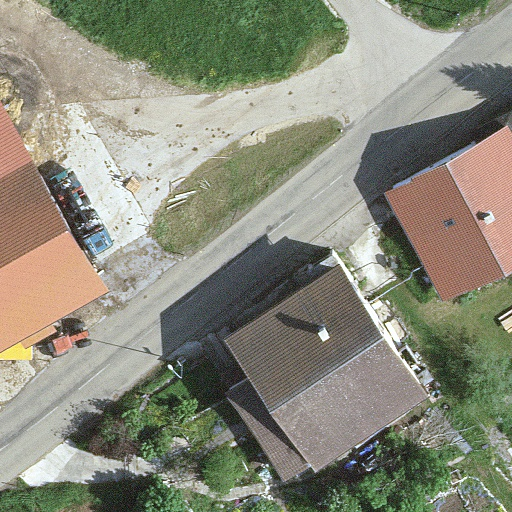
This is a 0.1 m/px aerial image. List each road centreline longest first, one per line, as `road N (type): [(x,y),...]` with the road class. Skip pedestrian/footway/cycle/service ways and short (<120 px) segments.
road 1 (tertiary): [(511,41),(0,452)]
road 2 (track): [(139,158),(0,6)]
